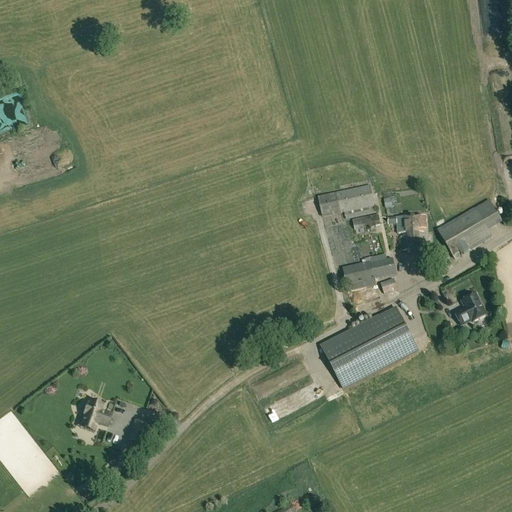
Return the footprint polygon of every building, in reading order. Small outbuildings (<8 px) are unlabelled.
[(15,109),(4,114),(7,121),(19,116),(15,109)] [(374,208),(370,188),(318,200),(323,218),(344,213),(345,215),(374,208)] [(438,232),(454,260),(491,238),(475,210),(438,232)] [(378,215),(352,220),(354,232),(380,227),(378,215)] [(402,234),(403,251),(425,250),(424,229),(426,229),(426,217),(388,219),(388,225),(397,224),(397,235),(402,234)] [(434,268),(450,264),(446,249),(430,254),(434,268)] [(392,259),(343,271),(348,292),(375,286),(374,280),(395,275),(392,259)] [(385,288),(387,295),(400,292),(398,285),(385,288)] [(455,315),(461,327),(472,321),(473,323),(487,316),(476,295),(462,303),(466,310),(455,315)] [(396,309),(321,349),(344,391),(419,351),(397,309),(396,309)] [(489,333),(497,328),(489,316),(477,324),(480,330),(485,327),(489,333)] [(82,423),(96,428),(97,424),(108,428),(112,416),(101,412),(103,407),(89,402),(88,404),(84,416),(82,423)] [(147,425),(137,422),(130,441),(140,445),(147,425)] [(107,477),(112,483),(128,468),(123,462),(107,477)] [(299,510),(319,503),(316,493),(295,501),(299,510)]
